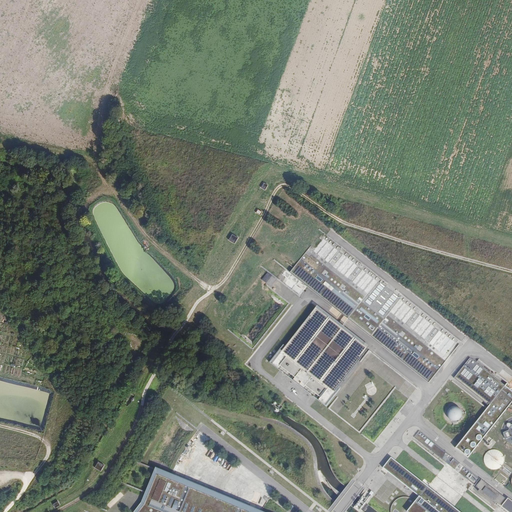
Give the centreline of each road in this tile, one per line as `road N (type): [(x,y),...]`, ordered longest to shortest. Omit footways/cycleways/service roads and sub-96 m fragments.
road 1 (track): [(511,270),(340,221),(281,185),(225,279),(197,301),(99,486),(54,511)]
road 2 (track): [(16,511),(66,484),(108,419),(138,342),(122,327)]
road 3 (track): [(210,290),(139,227),(87,153)]
road 4 (unknown): [(205,427),(193,452),(196,467),(272,482)]
